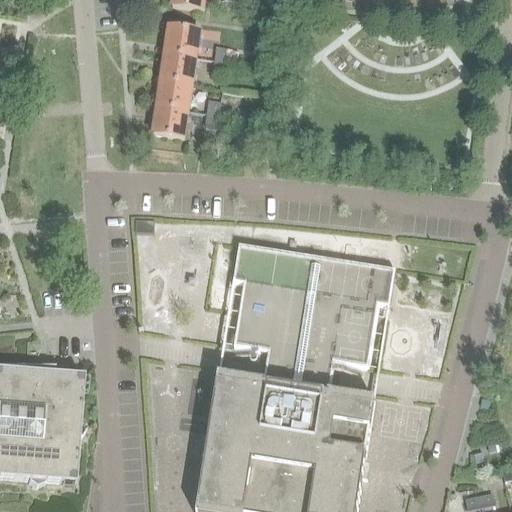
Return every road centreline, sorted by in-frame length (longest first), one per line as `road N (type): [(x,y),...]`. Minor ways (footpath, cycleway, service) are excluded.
road 1 (residential): [(485,214),(295,192),(98,183)]
road 2 (residential): [(111,511),(98,183)]
road 3 (residential): [(432,511),(505,220)]
road 4 (residential): [(485,214),(511,13)]
road 5 (residential): [(98,183),(82,0)]
